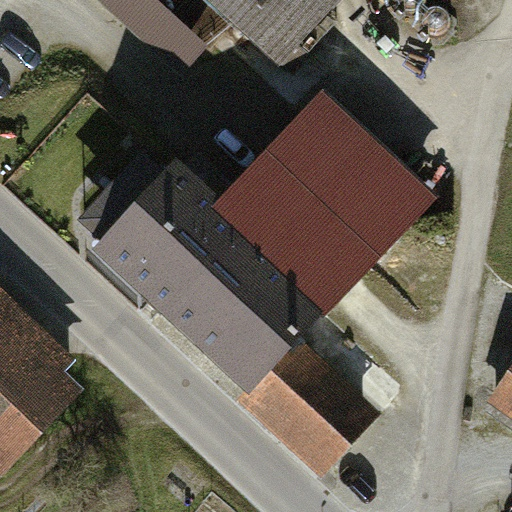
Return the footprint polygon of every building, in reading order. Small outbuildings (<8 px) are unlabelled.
[(213,50),(158,0),(91,0),(183,83),(213,50)] [(206,0),(292,80),(367,0),(457,0),(206,0)] [(184,161),(104,249),(262,392),(245,410),(331,488),(393,421),(320,354),(452,210),(329,98),(231,204),(184,161)] [(0,473),(12,485),(96,400),(74,378),(88,364),(0,277),(0,473)] [(511,359),(483,405),(511,423),(511,359)]
